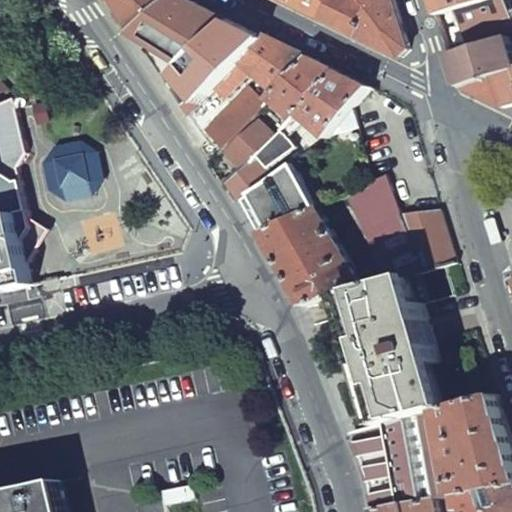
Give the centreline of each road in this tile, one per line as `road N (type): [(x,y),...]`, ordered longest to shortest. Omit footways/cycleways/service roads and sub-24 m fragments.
road 1 (residential): [(80,0),(252,286)]
road 2 (residential): [(252,286),(0,341)]
road 3 (residential): [(252,286),(343,466),(351,511)]
road 4 (residential): [(511,329),(443,100)]
road 5 (residential): [(233,0),(443,100)]
